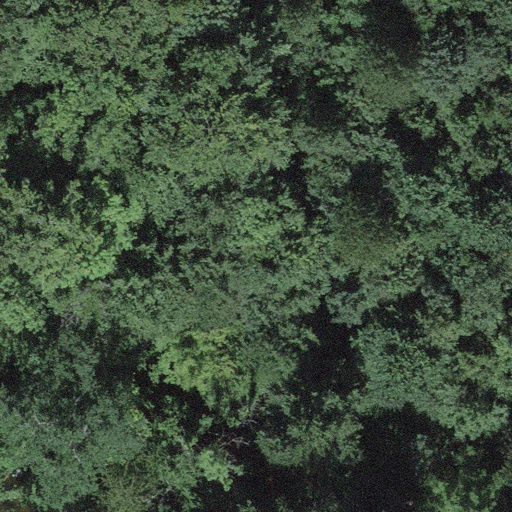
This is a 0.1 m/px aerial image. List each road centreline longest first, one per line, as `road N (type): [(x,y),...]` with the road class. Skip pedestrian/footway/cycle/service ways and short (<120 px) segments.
road 1 (track): [(235,0),(362,480)]
road 2 (track): [(0,237),(409,511)]
